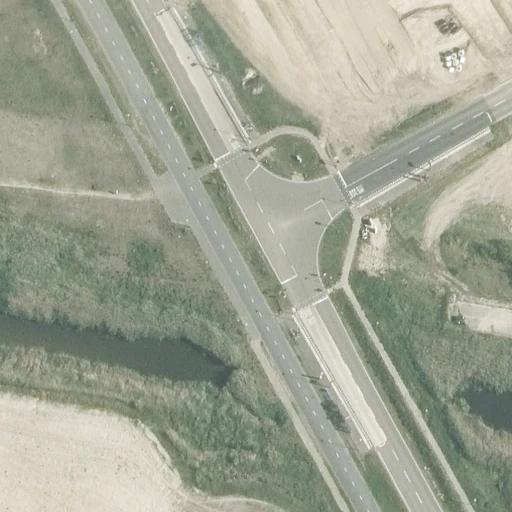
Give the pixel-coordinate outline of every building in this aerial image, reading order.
[(284,0),(256,0),(247,5),(256,23),(288,6),(284,0)] [(320,1),(309,7),(314,15),(325,9),(320,1)] [(288,6),(256,23),(266,41),(298,24),(288,6)] [(325,9),(314,15),(318,23),(329,17),(325,9)] [(298,24),(266,41),(276,59),(307,42),(298,24)] [(340,36),(329,43),(333,51),(344,45),(340,36)] [(307,42),(276,59),(286,77),(317,60),(307,42)] [(344,45),(333,51),(338,59),(349,53),(344,45)] [(317,60),(286,77),(296,95),(327,78),(317,60)] [(360,72),(348,79),(353,87),(364,81),(360,72)] [(327,78),(296,95),(305,113),(337,95),(327,78)] [(364,81),(353,87),(357,95),(369,89),(364,81)] [(337,95),(305,113),(316,131),(347,114),(337,95)]
